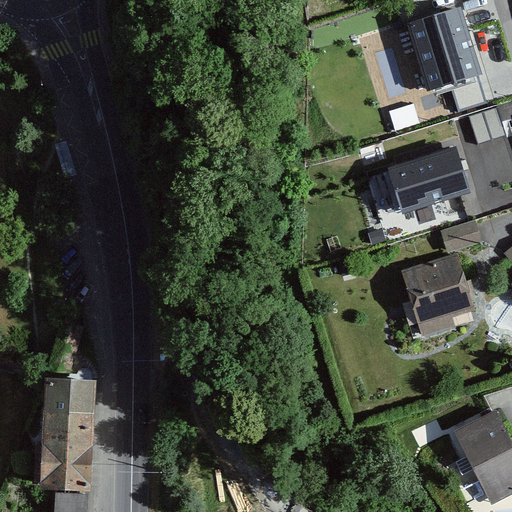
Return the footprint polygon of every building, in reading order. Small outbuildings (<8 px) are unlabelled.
[(406,23),(427,95),(486,78),(465,6),(406,23)] [(420,124),(414,104),(389,111),(395,131),(420,124)] [(497,107),(469,116),(478,145),(506,136),(497,107)] [(403,214),(471,193),(456,146),(388,167),(403,214)] [(475,221),(441,232),(448,254),(482,243),(475,221)] [(386,241),(383,229),(368,233),(372,245),(386,241)] [(459,255),(401,271),(420,338),(455,327),(452,317),(475,311),(459,255)] [(68,322),(54,366),(75,373),(89,328),(68,322)] [(95,383),(44,382),(40,492),(92,494),(95,383)] [(511,442),(496,412),(454,433),(493,508),(511,498),(511,442)] [(54,495),(54,511),(87,511),(88,495),(54,495)]
